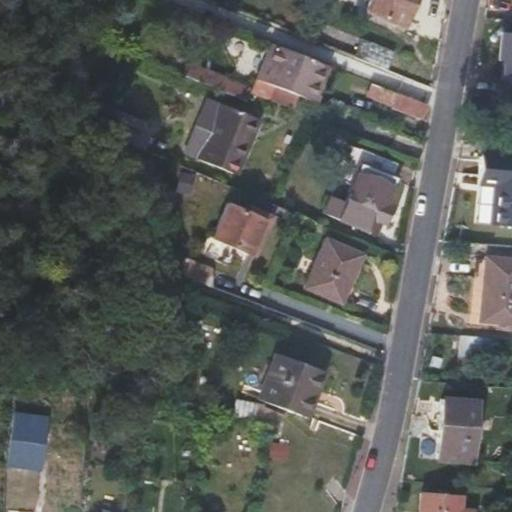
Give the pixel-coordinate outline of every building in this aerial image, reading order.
[(411,0),(368,0),(363,14),(400,28),(411,0)] [(511,30),(501,30),(498,78),(511,78),(511,30)] [(355,56),(386,69),(394,51),(377,45),(375,48),(370,46),(371,42),(362,39),(355,56)] [(312,99),(326,64),(309,58),(270,43),(269,42),(257,78),(274,85),(298,94),(312,99)] [(187,75),(170,68),(165,79),(182,87),(187,75)] [(224,90),(229,78),(213,71),(208,83),(224,90)] [(229,78),(224,90),(247,99),(251,87),(229,78)] [(298,94),(274,85),(269,98),(293,108),(298,94)] [(422,116),(427,103),(395,91),(391,105),(422,116)] [(113,144),(137,153),(142,140),(137,126),(95,100),(113,144)] [(193,161),(234,176),(238,166),(241,168),(249,147),(246,144),(255,120),(214,105),(193,161)] [(259,122),(255,120),(246,144),(249,147),(259,122)] [(389,176),(393,163),(358,150),(350,169),(357,173),(338,219),(361,228),(367,215),(379,221),(385,205),(381,203),(391,177),(389,176)] [(494,222),(511,224),(511,158),(484,156),(482,180),(496,181),(494,222)] [(248,252),(262,220),(226,205),(212,236),(207,234),(204,240),(209,241),(204,253),(227,263),(234,246),(248,252)] [(362,254),(325,238),(310,272),(298,267),(292,281),(341,303),(362,254)] [(183,276),(212,287),(210,267),(180,256),(183,276)] [(477,321),(511,323),(511,260),(483,259),(477,321)] [(491,357),(492,339),(446,336),(445,354),(491,357)] [(258,397),(306,416),(323,371),(274,353),(258,397)] [(163,415),(194,417),(196,405),(176,400),(162,397),(162,408),(163,408),(163,415)] [(236,399),(233,414),(272,425),(279,428),(283,413),(261,405),(236,399)] [(434,458),(473,462),(477,405),(439,400),(434,458)] [(109,414),(91,412),(89,440),(107,442),(109,414)] [(277,440),(279,428),(272,425),(269,439),(277,440)] [(12,428),(7,464),(23,466),(24,457),(40,458),(42,432),(12,428)] [(419,494),(417,511),(457,511),(458,498),(419,494)]
